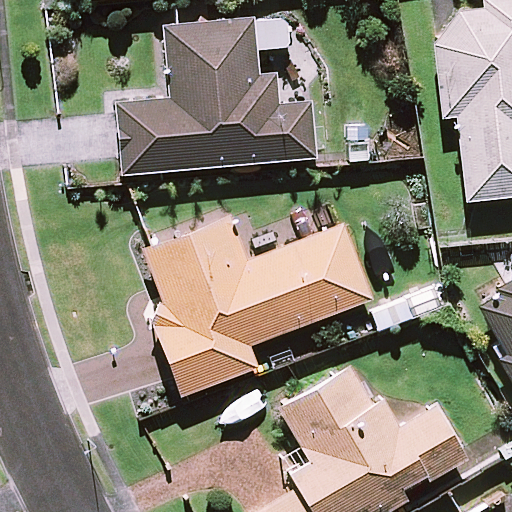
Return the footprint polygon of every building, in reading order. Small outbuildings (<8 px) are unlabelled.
[(511,0),(429,0),(428,0),(439,114),(453,113),(462,197),(511,192),(511,0)] [(270,73),(253,74),(251,52),(293,48),(290,13),(161,24),(168,97),(114,101),(120,171),(310,154),(305,101),(272,103),(270,73)] [(416,156),(414,133),(368,137),(370,160),(416,156)] [(241,259),(224,214),(138,245),(161,306),(147,311),(177,392),(252,364),(244,342),(367,296),(340,222),(241,259)] [(502,370),(511,389),(511,271),(472,292),(510,366),(502,370)] [(384,431),(346,364),(275,405),(305,456),(285,468),(295,484),(246,511),(376,511),(465,461),(432,403),(384,431)]
